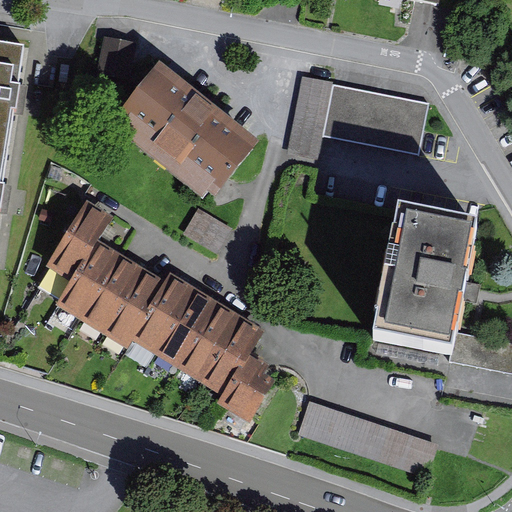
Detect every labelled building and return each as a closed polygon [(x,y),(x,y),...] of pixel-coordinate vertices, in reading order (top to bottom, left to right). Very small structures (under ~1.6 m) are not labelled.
[(132,76),(137,42),(106,38),(101,71),(132,76)] [(33,50),(0,44),(0,251),(33,50)] [(227,204),(273,148),(206,94),(171,67),(121,129),(214,204),(219,198),(227,204)] [(324,162),(329,138),(340,85),(340,83),(310,77),(294,156),(324,162)] [(329,138),(427,157),(432,131),(437,104),(340,85),(329,138)] [(96,203),(54,270),(80,286),(107,243),(121,219),(96,203)] [(239,230),(205,210),(190,236),(224,256),(239,230)] [(491,230),(424,217),(399,347),(480,363),(506,232),(491,230)] [(65,308),(89,323),(130,258),(107,243),(80,286),(65,308)] [(89,323),(111,337),(152,271),(130,258),(89,323)] [(175,286),(152,271),(111,337),(134,351),(175,286)] [(140,342),(163,357),(205,291),(181,276),(175,286),(140,342)] [(163,357),(186,371),(228,305),(205,291),(163,357)] [(186,371),(211,387),(252,321),(228,305),(186,371)] [(211,387),(233,401),(260,357),(274,334),(252,321),(211,387)] [(279,370),(260,357),(233,401),(228,407),(260,427),(287,385),(274,378),(279,370)] [(435,480),(446,446),(316,403),(305,436),(435,480)]
